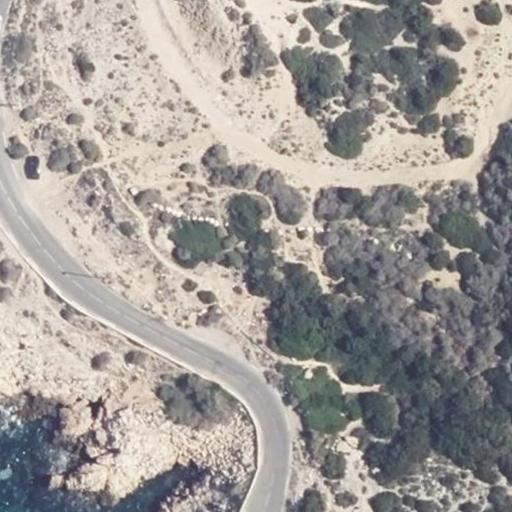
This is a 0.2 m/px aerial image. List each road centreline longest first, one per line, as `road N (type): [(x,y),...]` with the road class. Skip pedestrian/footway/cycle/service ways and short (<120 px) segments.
road 1 (track): [(147,0),(181,73),(215,109),(251,145),(314,172),(388,176),(482,161),(511,111)]
road 2 (tertiary): [(263,511),(279,434),(265,395),(73,279),(0,182)]
